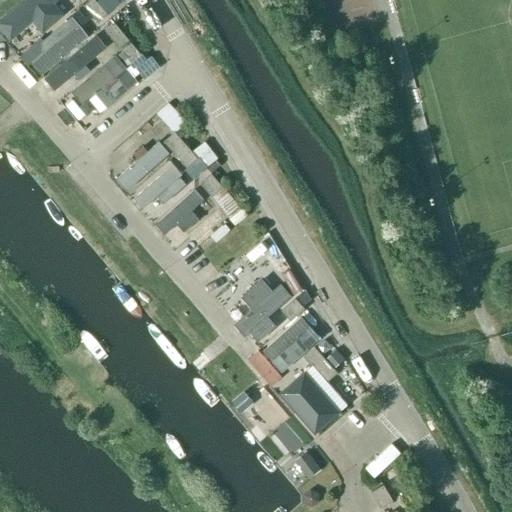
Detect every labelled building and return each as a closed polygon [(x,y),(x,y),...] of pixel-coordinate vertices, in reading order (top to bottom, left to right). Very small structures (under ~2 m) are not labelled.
[(37,0),(13,21),(22,32),(42,15),(51,25),(63,15),(54,5),(60,0),(37,0)] [(97,23),(106,15),(93,0),(89,0),(83,6),(97,23)] [(41,51),(30,60),(40,73),(88,36),(73,15),(41,39),(41,51)] [(119,49),(128,41),(113,24),(104,32),(119,49)] [(53,88),(96,54),(87,42),(44,76),(53,88)] [(149,76),(154,72),(143,60),(129,43),(120,50),(134,67),(131,70),(141,82),(149,76)] [(138,84),(115,54),(69,90),(79,103),(104,84),(116,101),(138,84)] [(176,134),(186,124),(178,113),(169,103),(157,113),(163,121),(174,133),(175,133),(176,134)] [(187,168),(198,159),(175,133),(164,142),(187,168)] [(170,155),(158,141),(117,177),(129,190),(170,155)] [(136,197),(144,207),(158,195),(163,201),(186,181),(181,175),(184,172),(175,163),(136,197)] [(235,226),(246,216),(211,174),(200,183),(212,198),(235,226)] [(194,187),(156,222),(166,234),(177,224),(184,232),(200,217),(193,209),(205,198),(194,187)] [(284,283),(294,276),(275,247),(265,253),(284,283)] [(232,292),(241,284),(228,269),(219,277),(232,292)] [(268,315),(291,295),(281,285),(238,323),(247,334),(254,327),(261,335),(275,323),(268,315)] [(281,311),(291,322),(305,309),(295,299),(281,311)] [(264,349),(274,360),(282,353),(292,364),(311,347),(301,336),(312,326),(302,315),(264,349)] [(327,383),(337,373),(314,347),(303,357),(327,383)] [(334,368),(344,358),(335,349),(325,358),(334,368)] [(343,411),(306,371),(281,394),(319,434),(343,411)] [(241,415),(254,403),(244,391),(230,402),(241,415)] [(296,454),(315,436),(293,412),(274,430),(296,454)] [(304,473),(309,479),(321,470),(307,451),(295,460),(304,473)] [(388,493),(400,486),(396,478),(383,485),(388,493)] [(380,509),(393,501),(383,485),(371,493),(380,509)]
